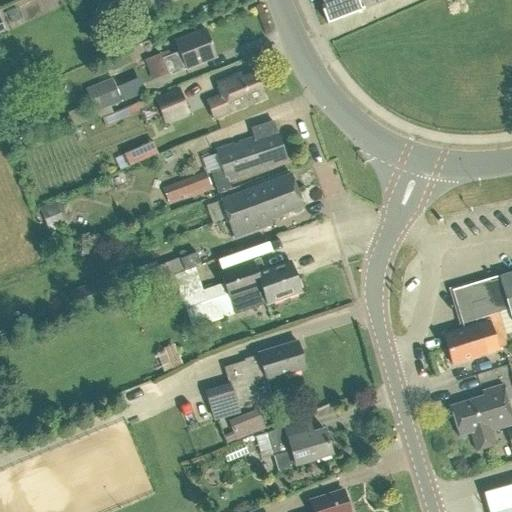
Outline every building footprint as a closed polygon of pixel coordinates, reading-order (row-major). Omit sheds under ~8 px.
[(328,24),(394,0),(337,0),(322,6),(328,24)] [(168,75),(185,68),(215,56),(204,28),(173,40),(178,52),(162,58),(168,75)] [(213,84),(218,95),(204,101),(211,118),(258,98),(248,74),(225,83),(224,79),(213,84)] [(113,80),(86,91),(96,114),(122,103),(121,100),(116,87),(114,83),(113,80)] [(139,80),(117,89),(122,103),(123,103),(145,95),(139,80)] [(154,100),(164,124),(189,114),(179,90),(154,100)] [(219,155),(204,160),(208,172),(210,171),(215,190),(227,186),(225,178),(285,160),(273,120),(249,127),(251,136),(216,146),(219,155)] [(80,128),(73,131),(77,141),(84,138),(80,128)] [(15,131),(10,138),(13,145),(21,146),(26,140),(23,133),(15,131)] [(140,165),(170,154),(165,141),(135,152),(140,165)] [(175,166),(190,160),(186,151),(171,157),(175,166)] [(169,207),(213,190),(206,172),(163,189),(169,207)] [(227,215),(297,188),(292,172),(221,197),(227,215)] [(297,188),(227,215),(234,236),(274,222),(272,217),(303,206),(297,188)] [(49,230),(64,225),(55,202),(40,207),(49,230)] [(180,259),(183,270),(193,266),(200,263),(197,253),(180,259)] [(202,290),(193,266),(183,270),(177,272),(177,274),(174,275),(182,299),(185,297),(195,327),(300,292),(289,261),(262,270),(258,258),(220,271),(224,283),(202,290)] [(169,263),(146,272),(150,284),(174,275),(177,274),(177,272),(175,268),(181,266),(178,259),(169,263)] [(511,375),(511,376),(511,378),(511,274),(500,278),(500,281),(455,295),(465,328),(491,320),(490,316),(510,310),(511,317),(511,375)] [(77,314),(117,298),(109,278),(69,293),(77,314)] [(316,335),(353,319),(347,307),(310,323),(316,335)] [(505,335),(511,332),(511,317),(510,310),(490,316),(491,320),(465,328),(466,329),(445,335),(454,366),(500,353),(499,350),(508,347),(505,335)] [(230,392),(221,395),(221,396),(209,400),(215,420),(238,413),(235,401),(255,395),(251,383),(266,379),(305,367),(296,338),(257,351),(259,355),(243,360),(244,362),(223,368),(230,392)] [(171,370),(183,366),(175,346),(163,350),(171,370)] [(494,444),(490,434),(511,427),(511,416),(503,386),(482,392),(483,397),(449,407),(458,438),(470,435),(475,451),(494,444)] [(311,435),(306,417),(284,424),(285,429),(257,437),(263,457),(274,454),(278,470),(331,454),(324,431),(311,435)] [(511,511),(511,486),(484,494),(488,511),(511,511)] [(350,511),(343,488),(310,498),(314,511),(350,511)]
